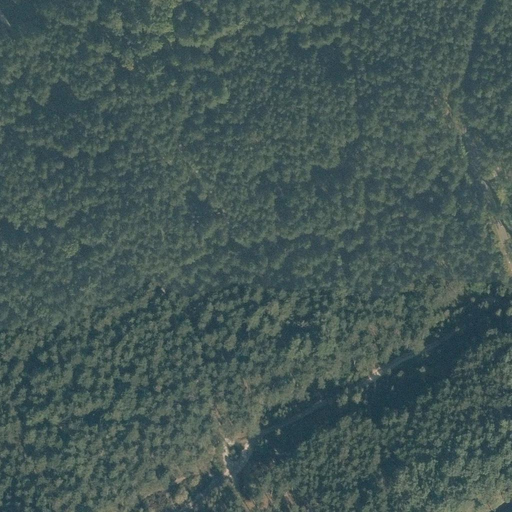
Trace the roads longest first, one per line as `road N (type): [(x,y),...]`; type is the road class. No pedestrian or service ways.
road 1 (unknown): [(176,511),(233,482),(284,431),(441,346),(472,310),(511,305)]
road 2 (track): [(240,511),(180,268)]
road 3 (track): [(219,216),(222,206),(178,120),(181,49),(165,0)]
road 4 (track): [(364,0),(351,13),(195,27),(181,49)]
